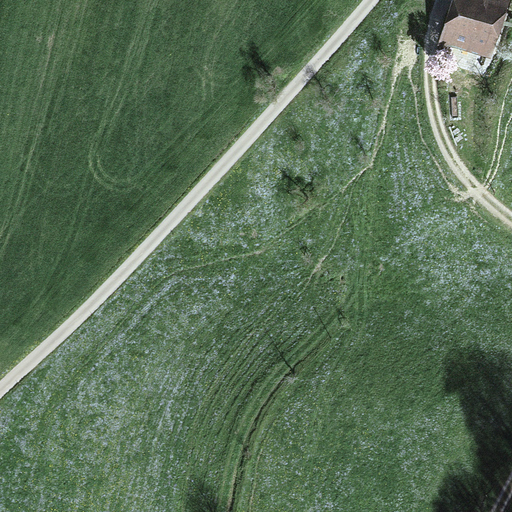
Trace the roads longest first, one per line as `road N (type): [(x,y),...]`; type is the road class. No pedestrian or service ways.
road 1 (unclassified): [(0,392),(200,191),(371,0)]
road 2 (track): [(438,0),(431,82),(442,132),(467,177),(511,219)]
